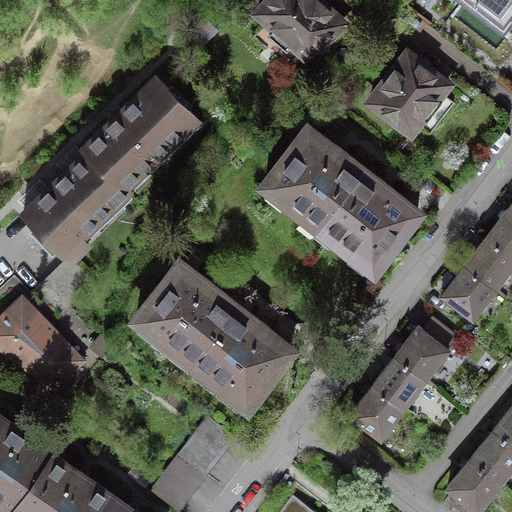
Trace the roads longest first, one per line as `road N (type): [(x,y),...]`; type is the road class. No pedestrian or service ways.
road 1 (residential): [(511,140),(324,384)]
road 2 (residential): [(304,412),(436,511)]
road 3 (residential): [(304,412),(226,511)]
